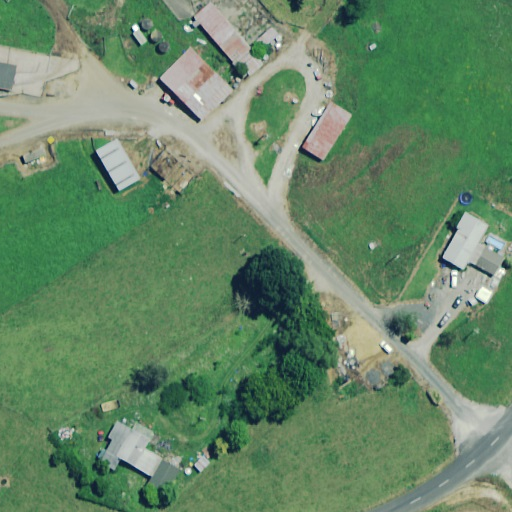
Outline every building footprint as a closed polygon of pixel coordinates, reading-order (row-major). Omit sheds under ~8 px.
[(261,62),(209,4),(192,20),(244,77),(261,62)] [(277,26),(271,20),(251,41),(262,52),(277,36),(273,31),(277,26)] [(188,49),(156,80),(197,122),(229,91),(188,49)] [(0,63),(0,89),(9,92),(14,66),(0,63)] [(319,161),(347,114),(326,101),(298,149),(319,161)] [(139,180),(113,140),(92,153),(117,193),(139,180)] [(194,176),(161,148),(145,167),(178,195),(194,176)] [(503,259),(474,244),(484,225),(462,214),(439,258),(461,270),(464,263),(493,278),(503,259)] [(142,449),(151,432),(134,422),(129,431),(114,423),(106,438),(111,441),(99,464),(112,471),(119,459),(150,475),(159,459),(142,449)] [(208,463),(201,455),(190,465),(198,472),(208,463)] [(150,475),(143,488),(159,497),(175,467),(159,459),(150,475)]
